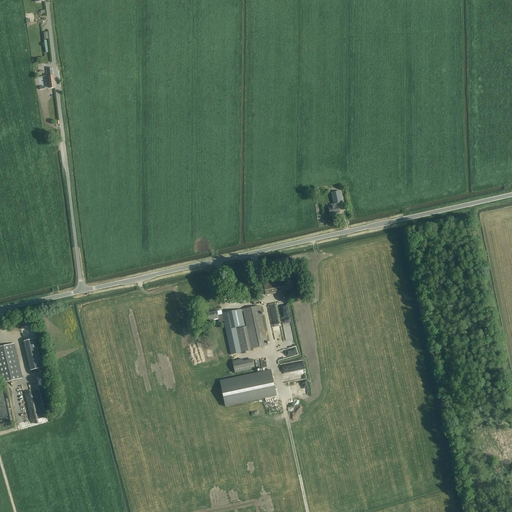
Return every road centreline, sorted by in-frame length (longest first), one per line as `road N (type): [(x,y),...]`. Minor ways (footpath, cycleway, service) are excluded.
road 1 (unclassified): [(80,289),(511,195)]
road 2 (unclassified): [(80,289),(45,0)]
